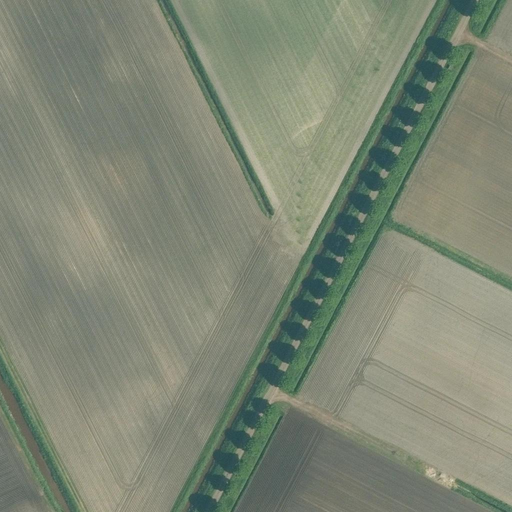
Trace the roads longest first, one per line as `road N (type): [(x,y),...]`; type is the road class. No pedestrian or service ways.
road 1 (unclassified): [(208,511),(474,0)]
road 2 (track): [(0,350),(80,511)]
